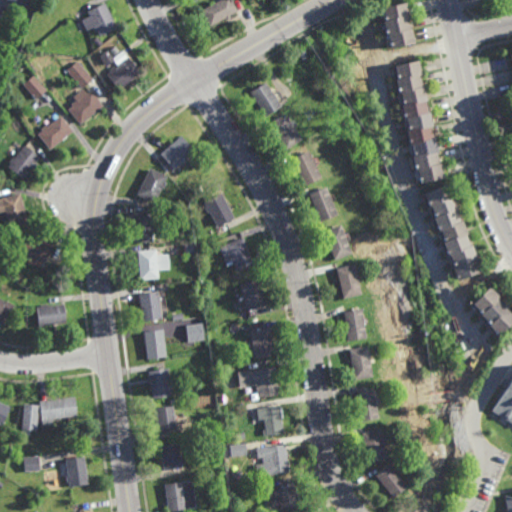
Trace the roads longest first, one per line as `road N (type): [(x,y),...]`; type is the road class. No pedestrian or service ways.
road 1 (residential): [(331,0),(157,107),(105,172),(95,241),(131,511)]
road 2 (residential): [(148,0),(286,237),(329,466),(353,511)]
road 3 (residential): [(511,245),(491,198),(448,0)]
road 4 (residential): [(511,339),(471,414),(484,454),(462,511)]
